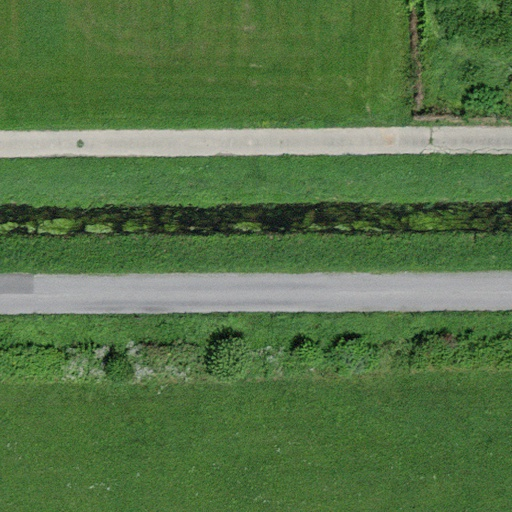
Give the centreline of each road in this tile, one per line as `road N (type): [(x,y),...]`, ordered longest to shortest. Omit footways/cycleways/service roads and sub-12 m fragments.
road 1 (track): [(511,142),(0,146)]
road 2 (unclassified): [(0,298),(511,295)]
